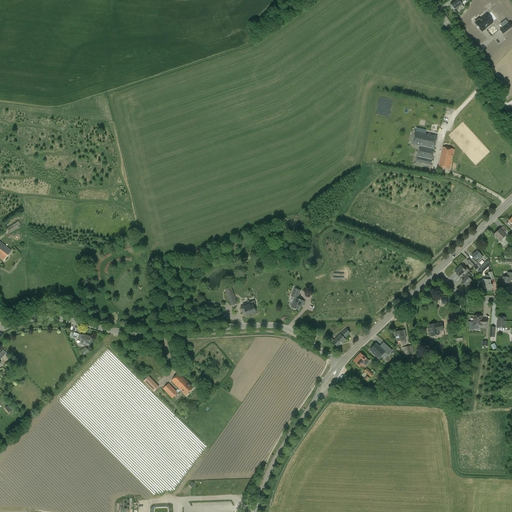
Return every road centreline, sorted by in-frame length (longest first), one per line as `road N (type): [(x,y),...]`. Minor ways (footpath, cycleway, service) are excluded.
road 1 (unclassified): [(339,364),(280,326),(263,324),(132,333),(53,314),(0,329)]
road 2 (tertiary): [(258,511),(278,452),(339,364)]
road 3 (tertiary): [(511,115),(429,0)]
road 4 (tertiary): [(339,364),(434,269)]
